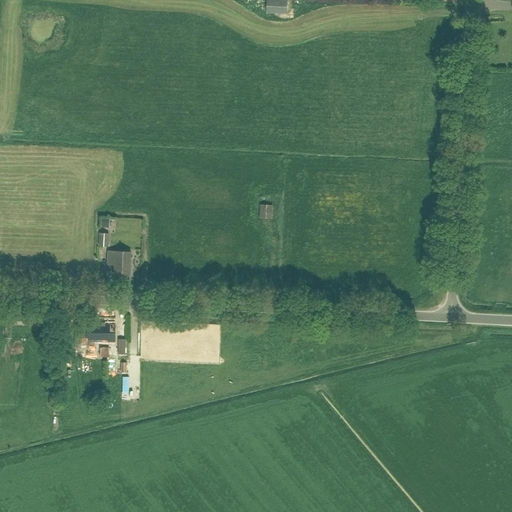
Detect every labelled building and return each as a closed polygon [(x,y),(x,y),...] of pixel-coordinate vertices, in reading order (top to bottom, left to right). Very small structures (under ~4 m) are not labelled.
[(286,12),(287,0),(278,0),(266,0),(266,11),(286,12)] [(269,205),(261,205),(260,218),(268,218),(269,205)] [(99,246),(108,247),(109,233),(99,233),(99,246)] [(130,252),(108,251),(107,265),(114,265),(114,275),(129,276),(130,252)] [(49,322),(48,312),(20,312),(20,322),(49,322)] [(87,324),(87,334),(74,334),(74,342),(87,342),(87,345),(88,347),(92,348),(94,345),(94,342),(94,341),(99,341),(98,341),(115,342),(115,324),(87,324)] [(109,348),(106,348),(99,348),(99,358),(109,358),(109,348)] [(122,394),(131,394),(130,373),(121,374),(122,394)]
